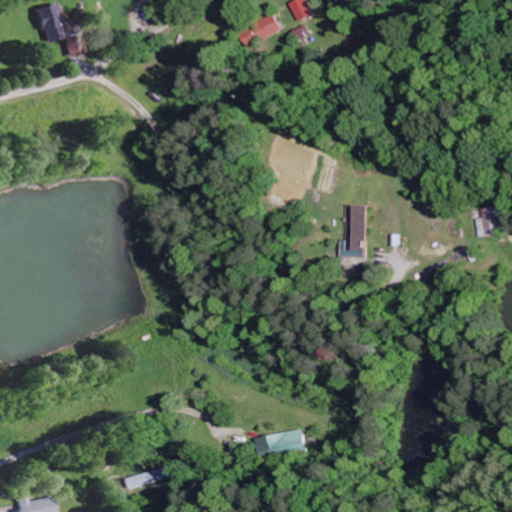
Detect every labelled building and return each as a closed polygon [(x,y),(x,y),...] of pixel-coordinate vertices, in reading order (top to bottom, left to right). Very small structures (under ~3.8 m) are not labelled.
[(299,21),(314,13),(307,0),(295,0),(290,3),(299,21)] [(34,9),(44,43),(62,38),(67,57),(75,54),(59,1),(34,9)] [(256,23),(262,39),(282,31),(276,15),(256,23)] [(351,205),(350,249),(369,249),(370,206),(351,205)] [(485,237),(511,231),(511,219),(509,205),(487,209),(488,218),(482,219),(485,237)] [(257,460),(302,454),(299,431),(254,437),(257,460)] [(126,479),(129,489),(171,476),(168,466),(126,479)] [(59,511),(55,496),(31,502),(30,497),(19,500),(21,508),(17,509),(17,511),(59,511)]
